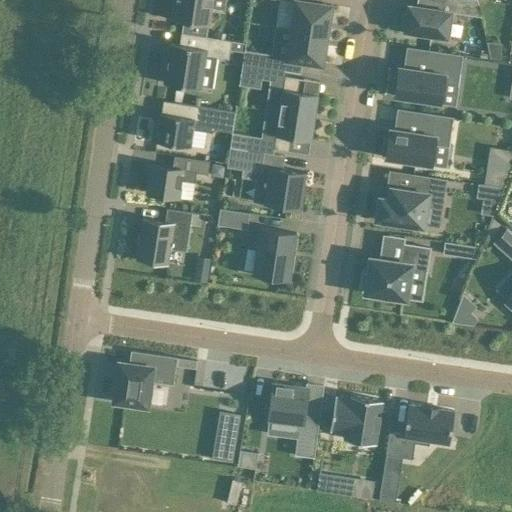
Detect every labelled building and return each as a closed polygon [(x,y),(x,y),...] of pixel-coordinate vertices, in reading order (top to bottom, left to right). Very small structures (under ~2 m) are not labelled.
[(176,0),(173,19),(208,25),(211,0),(176,0)] [(295,0),(291,28),(326,34),(331,4),(303,0),(295,0)] [(481,16),(477,0),(444,0),(443,9),(408,4),(407,13),(404,12),(401,26),(405,27),(404,30),(407,30),(407,34),(421,36),(421,32),(447,36),(451,12),(481,16)] [(273,42),(289,44),(286,58),(322,63),(326,34),(291,28),(276,26),(273,42)] [(200,88),(205,54),(228,58),(230,50),(244,52),(245,49),(246,42),(181,32),(180,44),(170,43),(164,82),(200,88)] [(487,41),(490,57),(500,58),(502,43),(487,41)] [(245,49),(244,52),(243,63),(263,66),(270,67),(272,54),(245,49)] [(395,92),(394,95),(441,102),(444,82),(458,84),(462,54),(428,49),(425,69),(399,65),(397,77),(394,77),(392,92),(395,92)] [(260,87),(261,79),(262,76),(263,66),(243,63),(239,84),(260,87)] [(279,112),(314,117),(317,94),(298,91),(300,78),(285,75),(285,70),(270,67),(263,66),(262,76),(261,79),(271,80),(266,110),(279,112)] [(155,140),(190,145),(193,129),(212,131),(225,122),(227,109),(174,101),(174,102),(175,102),(183,103),(181,115),(159,112),(157,125),(153,124),(152,137),(155,137),(155,140)] [(314,117),(279,112),(274,148),(288,150),(291,137),(310,140),(314,117)] [(453,117),(419,112),(416,132),(390,128),(388,140),(385,140),(382,155),(385,155),(385,158),(431,165),(434,145),(448,147),(453,117)] [(232,132),(230,146),(248,149),(251,134),(232,132)] [(230,146),(227,166),(261,171),(264,152),(230,146)] [(212,171),(215,175),(222,176),(224,165),(213,163),(212,171)] [(151,164),(150,167),(149,173),(150,173),(147,192),(178,196),(181,180),(195,182),(196,170),(151,164)] [(299,207),(305,170),(270,164),(263,201),(299,207)] [(484,179),(504,182),(510,168),(487,164),(484,179)] [(423,226),(427,203),(444,196),(447,178),(413,173),(411,189),(391,186),(389,197),(379,196),(378,200),(375,199),(372,214),(376,214),(376,218),(423,226)] [(477,196),(483,197),(498,200),(502,187),(485,184),(479,183),(477,196)] [(138,242),(139,242),(136,259),(168,264),(170,248),(186,250),(192,211),(167,207),(165,220),(143,217),(140,233),(139,233),(139,232),(137,243),(138,243),(138,242)] [(249,212),(220,207),(217,223),(247,228),(249,212)] [(296,232),(260,227),(253,274),(289,279),(296,232)] [(511,230),(508,227),(494,242),(511,257),(511,230)] [(444,251),(476,258),(479,247),(446,239),(444,251)] [(426,271),(430,247),(402,242),(399,260),(370,256),(367,273),(363,273),(361,287),(365,288),(364,292),(406,298),(411,269),(426,271)] [(207,281),(209,272),(195,269),(194,279),(207,281)] [(478,319),(471,312),(460,301),(452,321),(473,325),(478,319)] [(129,363),(120,362),(114,399),(147,404),(150,380),(173,384),(177,356),(131,349),(129,363)] [(273,383),(268,418),(298,422),(294,455),(314,458),(322,395),(320,395),(320,397),(307,395),(308,388),(273,383)] [(375,444),(382,400),(351,395),(350,398),(335,396),(330,430),(346,432),(345,440),(375,444)] [(449,442),(454,410),(436,407),(436,406),(426,404),(426,406),(408,403),(403,433),(389,431),(385,454),(412,458),(415,442),(429,444),(430,439),(449,442)] [(220,410),(216,433),(236,437),(240,413),(220,410)] [(240,449),(237,465),(255,468),(258,452),(240,449)] [(319,471),(316,489),(371,497),(374,480),(319,471)] [(397,489),(380,486),(378,498),(395,501),(397,489)] [(201,506),(170,499),(166,511),(231,511),(235,500),(204,493),(201,506)]
